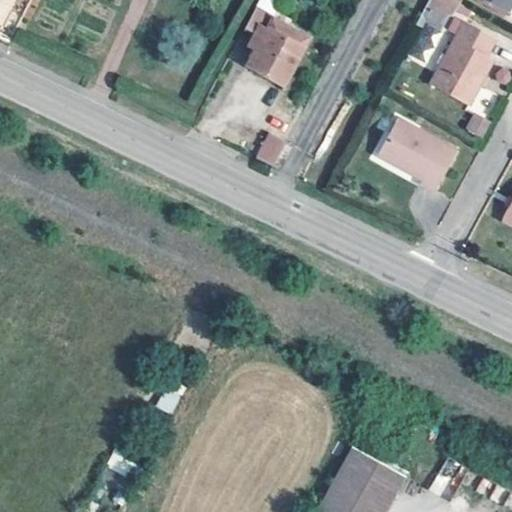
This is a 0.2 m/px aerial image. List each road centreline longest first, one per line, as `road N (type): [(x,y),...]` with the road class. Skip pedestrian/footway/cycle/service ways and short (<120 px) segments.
road 1 (secondary): [(0,77),(434,285)]
road 2 (residential): [(434,285),(511,140)]
